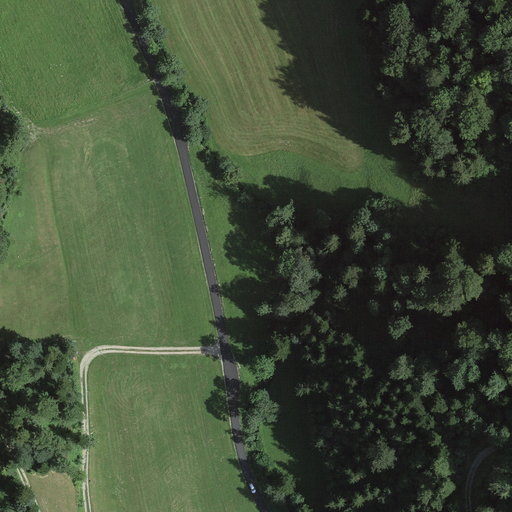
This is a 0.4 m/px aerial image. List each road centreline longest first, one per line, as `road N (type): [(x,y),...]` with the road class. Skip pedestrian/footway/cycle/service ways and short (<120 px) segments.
road 1 (residential): [(265,511),(243,461),(183,157),(125,0)]
road 2 (track): [(88,511),(89,355),(225,350)]
